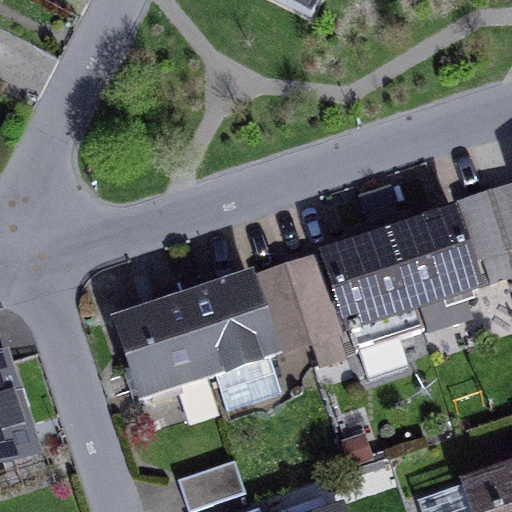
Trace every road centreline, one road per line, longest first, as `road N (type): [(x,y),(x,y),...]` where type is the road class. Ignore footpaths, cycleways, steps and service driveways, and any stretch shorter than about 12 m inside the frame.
road 1 (residential): [(35,264),(511,108)]
road 2 (residential): [(35,264),(32,202),(48,140),(120,0)]
road 3 (residential): [(117,511),(35,264)]
